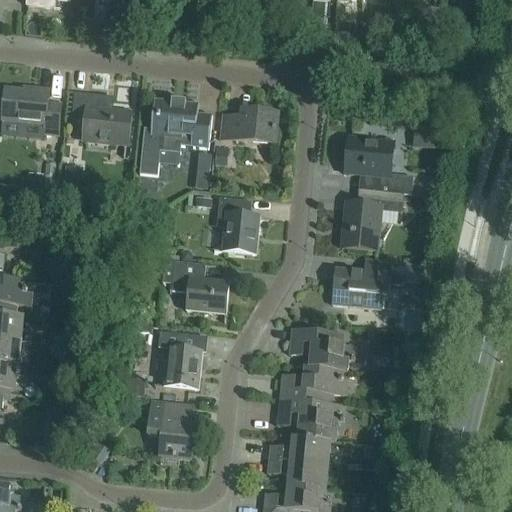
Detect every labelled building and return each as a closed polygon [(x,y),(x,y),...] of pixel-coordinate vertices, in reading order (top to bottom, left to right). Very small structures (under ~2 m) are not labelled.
[(26,0),(26,8),(54,11),(55,0),(26,0)] [(466,0),(460,0),(459,16),(486,18),(487,1),(466,0)] [(437,23),(438,11),(413,8),(411,34),(411,35),(435,37),(437,23)] [(312,11),(294,10),(293,19),(311,21),(312,11)] [(403,32),(404,19),(391,18),(390,31),(403,32)] [(2,123),(0,137),(43,142),(43,135),(57,137),(60,108),(47,107),(48,92),(31,91),(31,94),(5,91),(2,123)] [(105,98),(73,95),(71,122),(87,123),(85,143),(125,147),(128,115),(104,113),(105,98)] [(179,148),(208,151),(211,118),(196,117),(197,108),(158,104),(155,132),(143,131),(139,176),(156,178),(159,154),(178,156),(179,148)] [(221,118),(219,141),(274,147),(277,116),(243,113),(242,120),(221,118)] [(369,179),(367,194),(403,197),(405,179),(390,178),(393,145),(348,141),(344,177),(369,179)] [(227,169),(228,152),(217,151),(215,168),(227,169)] [(199,156),(197,172),(210,173),(211,157),(199,156)] [(77,181),(78,169),(66,168),(65,180),(77,181)] [(43,177),(29,176),(27,191),(42,192),(43,177)] [(345,206),(341,251),(377,255),(381,214),(401,216),(403,197),(367,194),(366,208),(345,206)] [(211,210),(212,201),(196,200),(195,209),(211,210)] [(224,230),(221,255),(255,258),(259,219),(250,218),(252,204),(218,201),(216,229),(224,230)] [(181,263),(192,264),(192,257),(189,253),(182,252),(181,263)] [(331,307),(347,309),(381,313),(383,299),(388,300),(389,287),(402,289),(405,266),(364,262),(363,276),(335,273),(331,307)] [(205,268),(183,266),(164,264),(162,286),(172,287),(171,294),(187,296),(185,314),(225,318),(228,285),(203,282),(205,268)] [(405,266),(403,285),(421,287),(423,268),(405,266)] [(0,317),(15,319),(16,308),(30,309),(31,295),(25,295),(26,284),(0,281),(0,317)] [(0,342),(20,344),(23,320),(15,319),(0,317),(0,342)] [(310,354),(309,370),(309,371),(343,374),(343,375),(346,375),(347,364),(354,365),(355,350),(341,349),(343,337),(291,332),(289,358),(301,359),(302,353),(310,354)] [(167,352),(163,390),(197,393),(201,356),(205,357),(205,355),(201,355),(203,340),(159,335),(158,351),(167,352)] [(0,366),(18,368),(20,344),(0,342),(0,366)] [(0,403),(2,403),(8,404),(10,392),(23,394),(25,379),(19,379),(20,368),(18,368),(0,366),(0,403)] [(282,378),(279,403),(330,409),(331,397),(346,399),(347,384),(342,384),(343,375),(343,374),(309,371),(309,370),(304,369),(302,386),(294,385),(295,379),(282,378)] [(127,382),(125,398),(143,400),(145,384),(127,382)] [(147,438),(160,440),(158,459),(190,462),(193,429),(186,428),(188,407),(151,403),(147,438)] [(298,426),(297,442),(330,445),(330,446),(334,446),(335,436),(342,436),(344,410),(330,409),(279,403),(277,429),(290,431),(290,425),(298,426)] [(52,408),(51,420),(67,421),(68,410),(52,408)] [(97,441),(86,455),(102,466),(112,452),(97,441)] [(268,463),(327,469),(330,446),(330,445),(297,442),(291,441),(290,455),(282,454),(282,450),(270,449),(268,463)] [(360,471),(378,473),(381,463),(363,461),(361,461),(360,471)] [(288,475),(287,488),(325,492),(327,469),(268,463),(267,477),(280,478),(280,474),(288,475)] [(0,511),(20,511),(21,499),(7,498),(9,487),(0,485),(0,511)] [(328,511),(330,503),(324,503),(325,492),(287,488),(285,505),(277,504),(278,498),(265,497),(263,511),(328,511)] [(354,505),(367,506),(367,498),(354,497),(354,505)]
